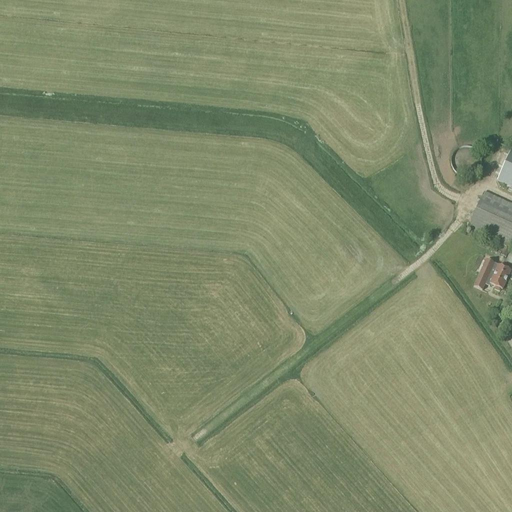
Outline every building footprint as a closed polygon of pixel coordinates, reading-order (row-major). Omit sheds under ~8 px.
[(479,170),(481,166),(481,162),(480,158),(478,154),(475,151),(471,149),(466,148),(462,148),(458,150),(455,153),(452,156),(451,160),(450,165),(451,169),(454,173),(457,176),(461,178),(465,179),(469,178),(473,177),(477,174),(479,170)] [(496,182),(511,188),(511,150),(510,150),(496,182)] [(466,230),(511,250),(511,205),(483,192),(466,230)] [(502,250),(499,257),(506,259),(509,253),(502,250)] [(490,286),(498,267),(485,261),(473,288),(482,292),(485,284),(490,286)] [(510,272),(498,267),(490,286),(496,288),(495,290),(500,292),(501,290),(502,291),(510,272)]
